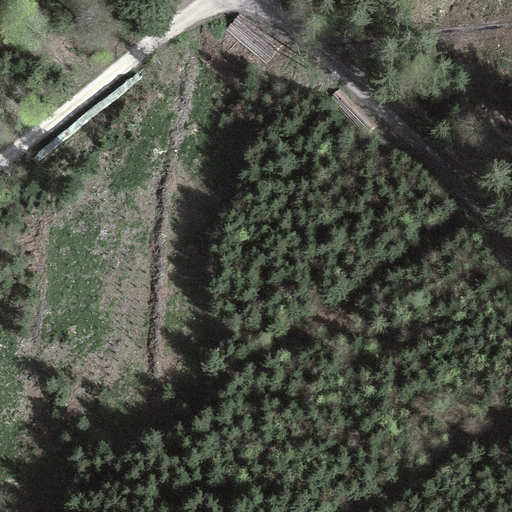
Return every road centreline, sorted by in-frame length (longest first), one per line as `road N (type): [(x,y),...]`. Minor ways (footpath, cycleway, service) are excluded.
road 1 (track): [(511,261),(455,184),(344,71),(242,0)]
road 2 (track): [(0,160),(214,0)]
